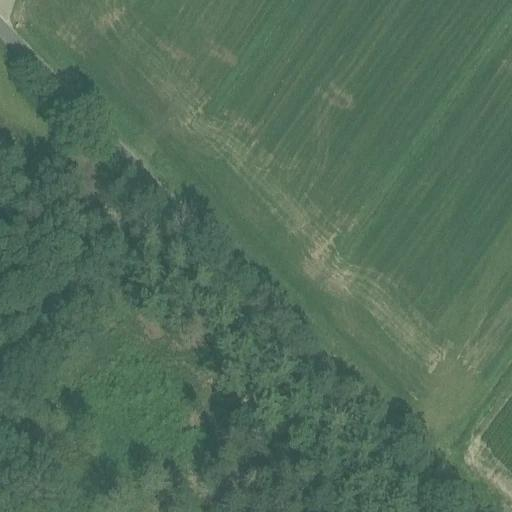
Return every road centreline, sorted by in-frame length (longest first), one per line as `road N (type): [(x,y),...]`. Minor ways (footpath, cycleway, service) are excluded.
road 1 (unclassified): [(463,511),(149,181)]
road 2 (unclassified): [(0,407),(149,181)]
road 3 (unclassified): [(149,181),(0,25)]
